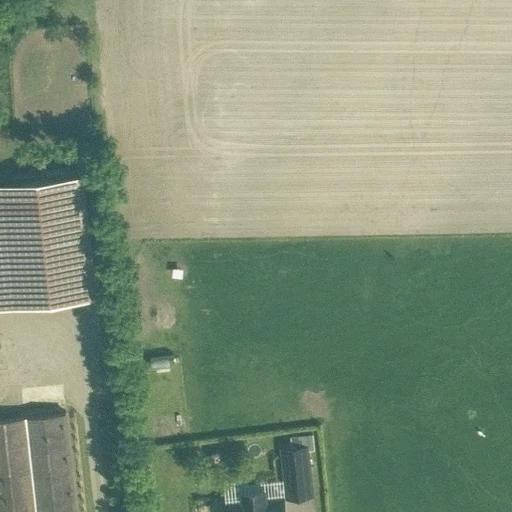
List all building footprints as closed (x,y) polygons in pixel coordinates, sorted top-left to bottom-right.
[(93,165),(0,176),(0,294),(107,282),(93,165)] [(152,366),(173,362),(172,353),(150,357),(152,366)] [(67,405),(0,415),(0,508),(81,496),(67,405)] [(315,441),(289,442),(292,494),(318,493),(315,441)] [(293,511),(292,494),(234,498),(235,511),(293,511)]
